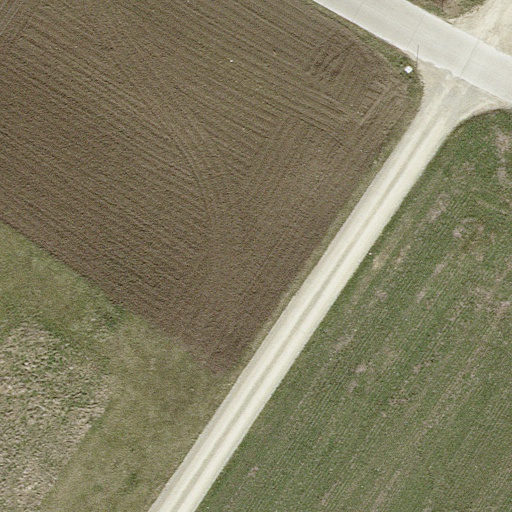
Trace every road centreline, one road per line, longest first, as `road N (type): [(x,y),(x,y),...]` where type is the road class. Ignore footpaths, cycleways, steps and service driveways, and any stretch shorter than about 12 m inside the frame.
road 1 (track): [(474,64),(179,511)]
road 2 (unclassified): [(363,0),(474,64)]
